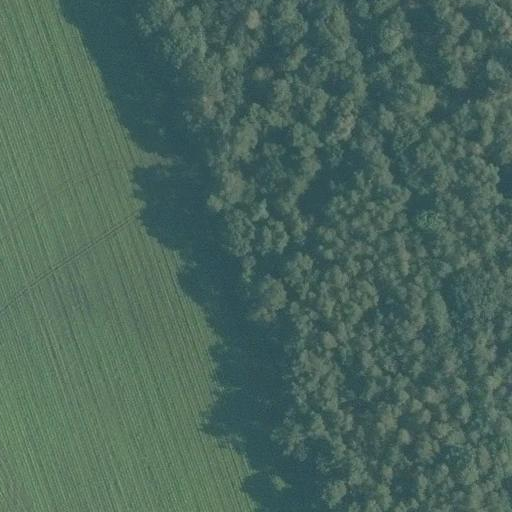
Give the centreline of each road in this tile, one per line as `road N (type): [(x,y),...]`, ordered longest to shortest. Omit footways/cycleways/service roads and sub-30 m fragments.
road 1 (track): [(404,199),(511,504)]
road 2 (track): [(336,0),(404,199)]
